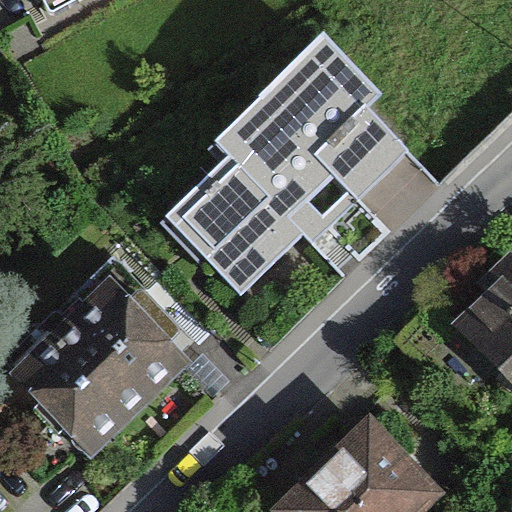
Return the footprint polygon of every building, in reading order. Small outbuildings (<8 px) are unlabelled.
[(78,0),(49,0),(56,11),(78,0)] [(148,199),(259,318),(433,157),(322,38),(148,199)] [(511,418),(511,261),(435,327),(511,418)] [(210,362),(111,263),(3,371),(102,470),(210,362)] [(280,511),(443,511),(452,503),(371,422),(280,511)] [(0,483),(35,481),(33,454),(0,455),(0,483)]
